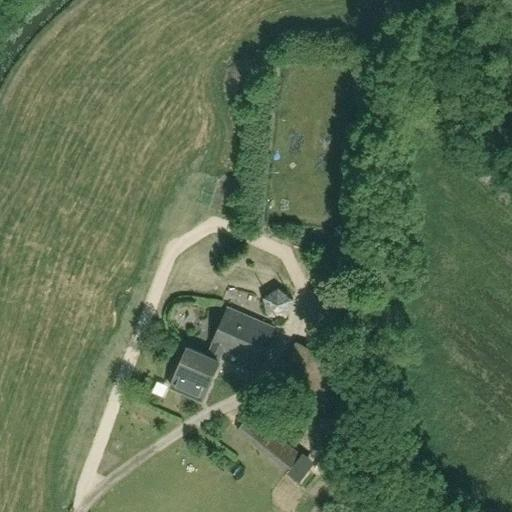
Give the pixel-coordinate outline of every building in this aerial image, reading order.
[(219,288),(217,298),(236,302),(238,291),(219,288)] [(258,364),(273,327),(227,307),(207,354),(183,344),(167,384),(204,400),(221,362),(219,361),(224,349),(258,364)] [(306,317),(302,327),(318,332),(321,322),(306,317)] [(310,402),(331,358),(297,342),(277,387),(310,402)] [(301,455),(251,414),(238,430),(288,470),(301,455)] [(109,429),(110,439),(128,437),(127,427),(109,429)]
